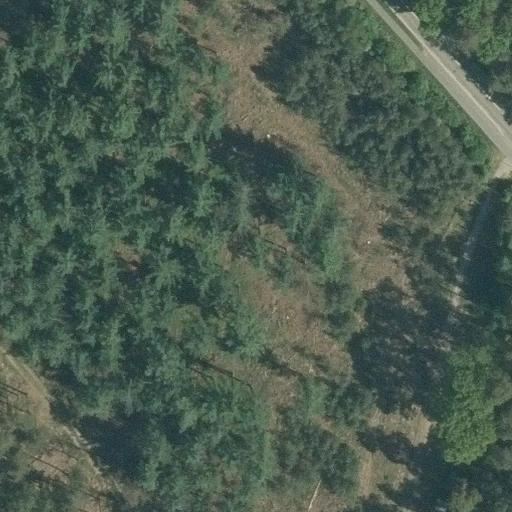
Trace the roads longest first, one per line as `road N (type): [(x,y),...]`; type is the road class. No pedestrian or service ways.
road 1 (track): [(509,154),(458,280),(405,511)]
road 2 (primary): [(511,125),(399,0)]
